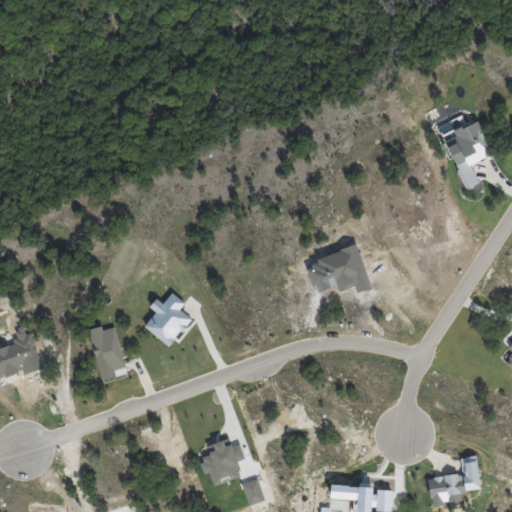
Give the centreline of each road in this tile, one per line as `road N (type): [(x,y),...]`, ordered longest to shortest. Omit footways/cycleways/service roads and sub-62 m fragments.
road 1 (residential): [(21,450),(293,349),(361,342),(418,357)]
road 2 (residential): [(511,208),(413,367),(400,445)]
